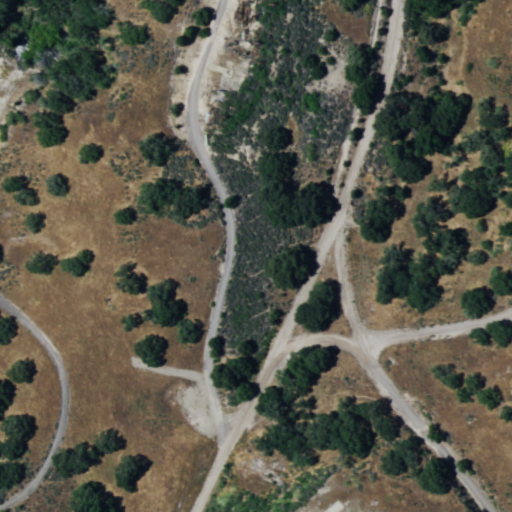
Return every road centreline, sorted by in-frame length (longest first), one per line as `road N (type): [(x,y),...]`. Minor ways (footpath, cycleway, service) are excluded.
road 1 (residential): [(228,426),(212,382),(212,349),(230,222),(191,116),(223,0),(394,24),(337,214),(354,340),(489,511)]
road 2 (residential): [(0,502),(35,482),(49,463),(65,402),(56,359),(0,299),(16,100)]
road 3 (residential): [(511,313),(418,333),(277,345),(188,511)]
road 4 (residential): [(277,345),(337,214)]
